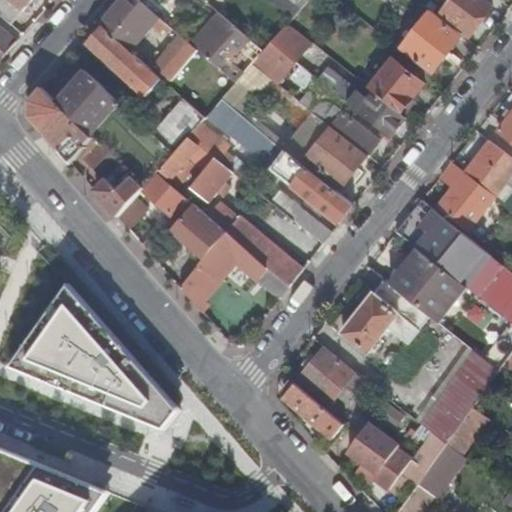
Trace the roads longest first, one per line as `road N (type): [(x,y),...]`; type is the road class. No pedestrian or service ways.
road 1 (residential): [(226,395),(253,373),(511,48)]
road 2 (residential): [(0,153),(226,395)]
road 3 (residential): [(0,409),(195,493),(259,488),(295,469)]
road 4 (residential): [(0,100),(87,0)]
